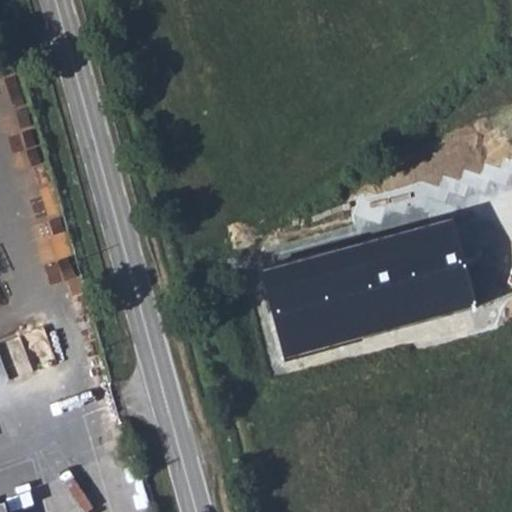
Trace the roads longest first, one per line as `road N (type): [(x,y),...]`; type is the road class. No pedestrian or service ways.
road 1 (secondary): [(55,0),(199,511)]
road 2 (unknown): [(0,414),(159,369)]
